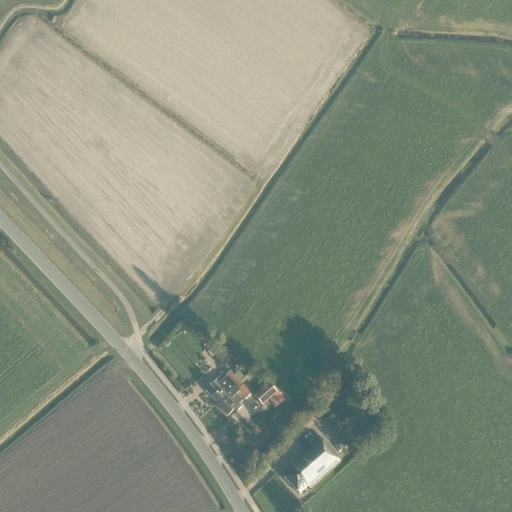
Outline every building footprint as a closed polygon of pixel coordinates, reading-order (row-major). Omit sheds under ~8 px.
[(240,363),(236,367),(244,373),(248,368),(240,363)] [(221,377),(205,392),(217,404),(234,388),(239,382),(244,378),(239,372),(235,376),(231,372),(223,380),(221,377)] [(239,382),(234,388),(217,404),(228,417),(240,406),(234,399),(239,393),(246,400),(251,395),(240,382),(245,378),(244,378),(239,382)] [(276,394),(268,385),(254,398),(262,407),(268,401),(276,394)] [(310,490),(341,462),(320,439),(292,465),(294,467),(283,478),(299,495),(309,487),(310,490)]
